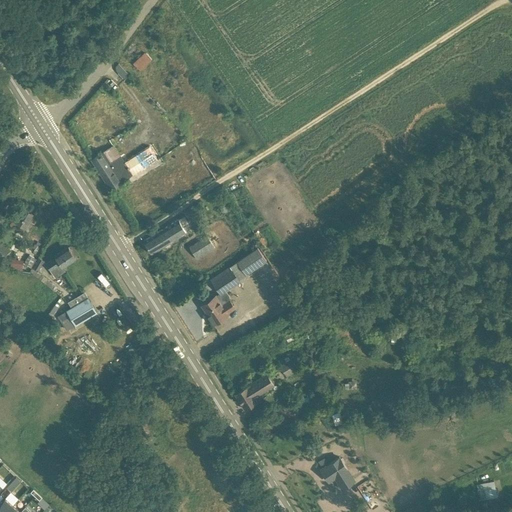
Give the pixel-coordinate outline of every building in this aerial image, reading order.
[(134,63),(139,68),(140,69),(151,58),(146,52),(134,63)] [(129,75),(119,65),(114,69),(124,80),(129,75)] [(111,158),(105,150),(92,159),(111,188),(131,174),(132,175),(153,161),(145,149),(125,162),(119,153),(111,158)] [(227,210),(227,206),(224,202),(221,200),(218,202),(218,206),(221,210),(224,212),(227,210)] [(9,225),(23,233),(31,220),(34,222),(38,216),(34,214),(35,213),(21,205),(9,225)] [(186,231),(179,219),(143,240),(151,253),(174,239),(177,237),(186,231)] [(189,247),(197,259),(215,247),(207,236),(189,247)] [(256,240),(251,242),(255,248),(258,245),(259,245),(259,244),(256,240)] [(0,243),(0,263),(1,265),(10,250),(0,243)] [(43,248),(37,245),(33,252),(39,255),(43,248)] [(46,262),(51,270),(55,277),(65,271),(63,266),(76,257),(68,246),(55,254),(56,256),(46,262)] [(236,261),(246,274),(266,260),(258,247),(248,253),(236,261)] [(37,258),(29,254),(24,263),(31,267),(37,258)] [(10,267),(23,268),(24,259),(12,257),(10,267)] [(38,257),(32,267),(30,270),(33,273),(54,291),(58,286),(39,271),(44,261),(38,257)] [(240,280),(230,266),(210,279),(220,294),(240,280)] [(207,315),(213,324),(237,307),(231,300),(225,304),(217,292),(202,304),(209,314),(207,315)] [(93,294),(72,308),(82,322),(102,308),(93,294)] [(294,332),(284,335),(286,342),(296,338),(294,332)] [(258,339),(251,343),(253,348),(261,344),(258,339)] [(291,358),(280,365),(287,376),(291,373),(294,377),(300,373),(291,358)] [(235,392),(245,409),(257,400),(254,396),(273,382),(267,372),(235,392)] [(343,410),(332,413),(335,423),(346,421),(343,410)] [(328,445),(309,456),(316,468),(323,464),(330,476),(342,468),(328,445)] [(16,477),(12,481),(16,485),(20,481),(16,477)] [(483,481),(485,493),(486,499),(497,497),(496,491),(495,479),(483,481)] [(5,497),(0,502),(0,511),(5,511),(13,504),(5,497)]
